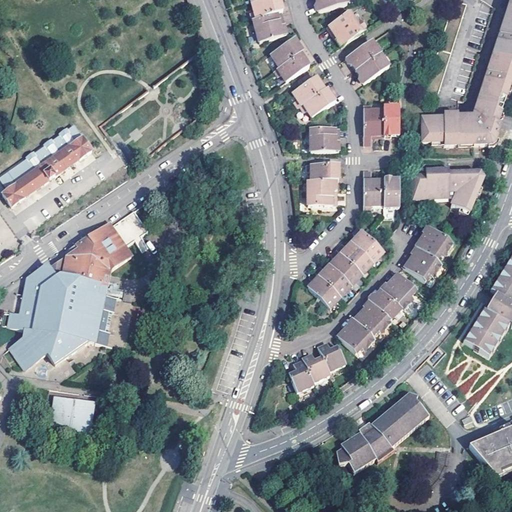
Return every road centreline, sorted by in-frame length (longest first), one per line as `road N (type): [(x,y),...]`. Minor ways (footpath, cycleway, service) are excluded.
road 1 (residential): [(500,212),(446,310),(368,390),(277,445),(220,455)]
road 2 (residential): [(274,261),(302,261),(348,217),(354,197),(352,105),(294,0)]
road 3 (residential): [(0,281),(247,116)]
road 4 (residential): [(258,345),(288,348),(334,324),(401,253),(407,233)]
road 5 (residential): [(274,261),(270,192),(247,116)]
road 6 (residential): [(247,116),(202,0)]
